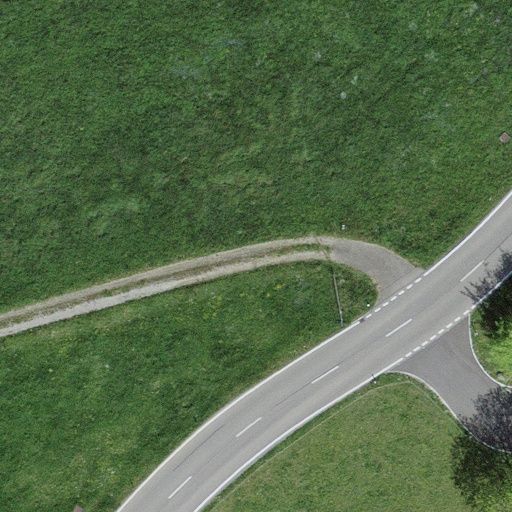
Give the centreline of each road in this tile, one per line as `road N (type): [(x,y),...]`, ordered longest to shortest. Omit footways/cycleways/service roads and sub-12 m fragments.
road 1 (track): [(0,330),(156,280),(309,247),(366,258),(430,305)]
road 2 (tertiary): [(155,511),(247,427),(430,305),(511,232)]
